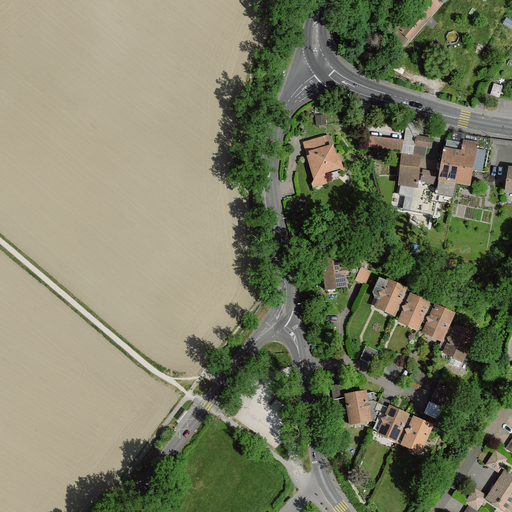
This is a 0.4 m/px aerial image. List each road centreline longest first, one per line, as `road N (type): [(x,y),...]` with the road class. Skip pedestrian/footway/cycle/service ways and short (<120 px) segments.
road 1 (tertiary): [(280,316),(286,283),(272,148),(288,102),(325,67)]
road 2 (tertiary): [(124,511),(280,316)]
road 3 (residential): [(345,511),(321,472),(297,342),(280,316)]
road 4 (secondary): [(325,67),(362,90),(511,127)]
